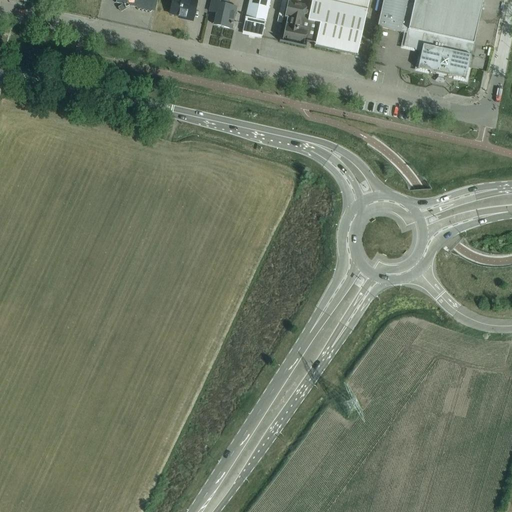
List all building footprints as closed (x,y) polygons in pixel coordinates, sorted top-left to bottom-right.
[(157,2),(157,0),(116,0),(115,3),(122,5),(125,10),(130,7),(136,8),(137,10),(139,9),(141,11),(143,10),(145,12),(147,11),(148,13),(151,11),(154,12),(157,2)] [(172,0),(172,4),(169,14),(179,16),(178,17),(179,18),(180,17),(191,19),(191,20),(192,20),(195,11),(196,0),(172,0)] [(211,0),(211,2),(209,12),(210,6),(217,8),(214,21),(222,23),(221,27),(231,29),(233,20),(236,8),(227,6),(227,0),(211,0)] [(249,0),(242,32),(249,34),(248,36),(254,38),(255,35),(262,37),(270,0),(249,0)] [(368,0),(311,0),(310,7),(288,2),(284,16),(287,17),(282,40),(303,45),(303,42),(315,45),(314,46),(313,46),(313,47),(357,57),(357,56),(356,56),(368,0)] [(382,0),(377,27),(400,33),(410,35),(407,48),(414,49),(414,51),(420,52),(418,58),(420,58),(417,69),(429,72),(428,73),(435,75),(435,73),(447,76),(446,77),(453,79),(453,77),(465,80),(467,68),(468,69),(474,44),(473,44),(482,0),(382,0)]
